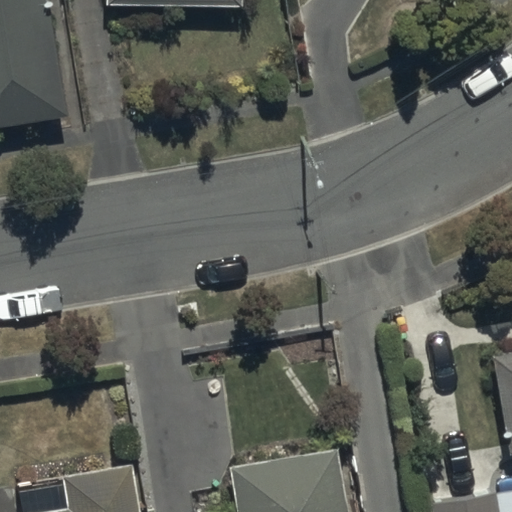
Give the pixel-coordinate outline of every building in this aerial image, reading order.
[(0,0),(0,105),(60,95),(44,0),(0,0)] [(502,434),(511,432),(511,327),(483,333),(502,434)] [(344,511),(330,427),(222,445),(233,511),(344,511)] [(135,511),(123,443),(54,454),(56,466),(15,473),(18,492),(9,493),(12,511),(135,511)] [(511,511),(511,474),(489,477),(423,485),(426,511),(511,511)]
